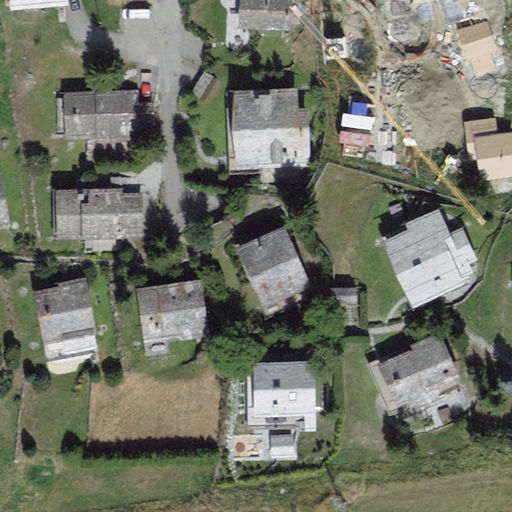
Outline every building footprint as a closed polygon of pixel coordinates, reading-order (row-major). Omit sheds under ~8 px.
[(7,0),(9,12),(68,8),(67,0),(7,0)] [(288,0),(237,0),(237,29),(288,30),(288,0)] [(467,58),(497,48),(487,22),(458,30),(467,58)] [(294,91),(231,95),(235,171),(309,166),(305,110),(295,110),(294,91)] [(347,91),(345,122),(367,123),(368,92),(347,91)] [(151,93),(62,96),(63,140),(153,138),(151,93)] [(511,131),(474,137),(480,180),(511,175),(511,131)] [(0,230),(8,229),(0,180),(0,230)] [(141,188),(54,190),(56,237),(143,234),(141,188)] [(408,235),(383,246),(411,309),(463,285),(458,278),(470,273),(465,265),(476,260),(456,220),(441,227),(434,213),(404,227),(408,235)] [(235,249),(263,307),(309,286),(281,227),(235,249)] [(56,289),(29,294),(45,359),(96,348),(81,278),(55,284),(56,289)] [(198,280),(135,289),(146,352),(164,350),(162,336),(204,330),(198,280)] [(437,334),(373,361),(394,414),(406,408),(412,418),(430,412),(435,426),(466,411),(454,390),(461,386),(437,334)] [(311,362),(250,364),(251,372),(243,373),(245,427),(286,427),(285,417),(305,417),(305,421),(314,421),(311,362)]
